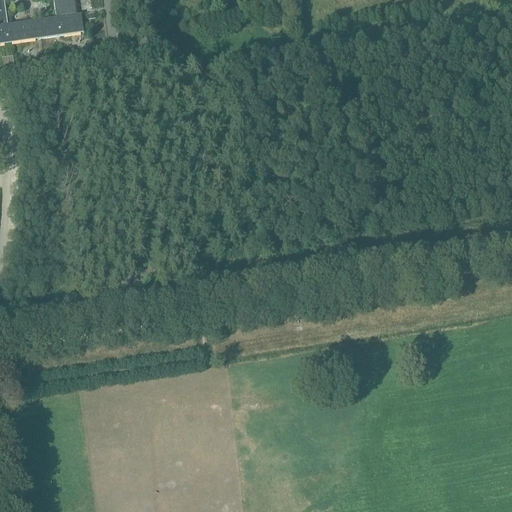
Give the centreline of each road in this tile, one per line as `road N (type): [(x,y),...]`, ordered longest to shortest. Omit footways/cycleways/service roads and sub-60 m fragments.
road 1 (unknown): [(18,511),(1,394),(197,362),(205,350),(194,250),(203,203),(226,175),(267,149),(511,123)]
road 2 (track): [(511,266),(0,349)]
road 3 (residential): [(114,59),(141,276),(125,289),(0,311)]
road 4 (unclassified): [(168,61),(511,11)]
road 5 (unclassified): [(0,261),(10,141),(0,123)]
